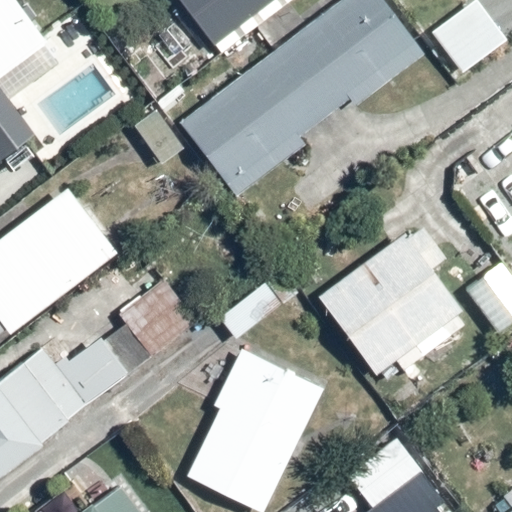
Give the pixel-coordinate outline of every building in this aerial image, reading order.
[(0,0),(0,150),(25,131),(3,102),(58,59),(12,0),(0,0)] [(422,52),(382,0),(333,0),(175,121),(233,196),(303,143),(298,136),(347,99),(352,106),(422,52)] [(226,0),(234,9),(246,0),(226,0)] [(503,39),(474,0),(470,0),(429,30),(459,71),(503,39)] [(182,145),(152,107),(129,125),(159,163),(182,145)] [(0,236),(0,339),(113,254),(64,187),(0,236)] [(371,373),(388,360),(400,375),(467,324),(458,311),(435,282),(457,266),(421,218),(400,234),(315,298),(371,373)] [(511,320),(511,278),(499,262),(463,292),(497,333),(511,320)] [(193,321),(158,277),(115,312),(150,356),(193,321)] [(267,281),(213,319),(230,344),(284,306),(267,281)] [(0,473),(127,369),(78,310),(0,374),(0,473)] [(257,511),(320,388),(240,347),(212,401),(219,405),(183,475),(257,511)] [(443,511),(396,439),(345,472),(366,504),(353,511),(443,511)] [(139,511),(119,484),(94,502),(81,511),(76,511),(75,511),(139,511)]
